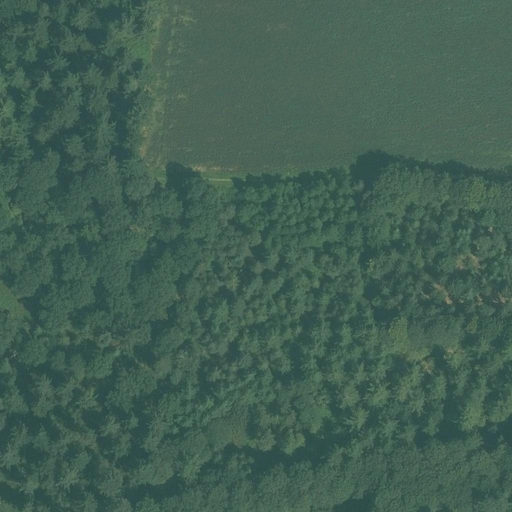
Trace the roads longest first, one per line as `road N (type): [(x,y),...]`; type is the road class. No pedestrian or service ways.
road 1 (track): [(511,174),(422,166),(248,181),(0,158)]
road 2 (unclassified): [(184,511),(511,448)]
